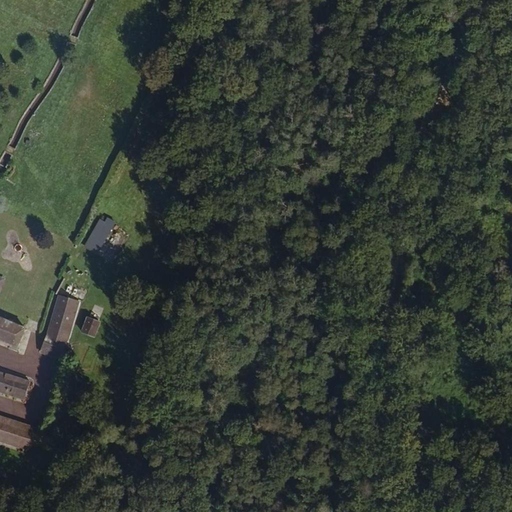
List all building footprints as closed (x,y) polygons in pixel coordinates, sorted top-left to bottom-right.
[(0,160),(0,163),(4,166),(10,156),(5,153),(0,160)] [(106,224),(100,220),(81,247),(96,257),(119,224),(110,218),(106,224)] [(0,296),(5,281),(0,279),(0,343),(18,351),(27,332),(0,319),(0,296)] [(71,347),(65,345),(79,300),(59,294),(41,353),(61,359),(62,355),(68,357),(71,347)] [(85,319),(80,335),(95,339),(100,324),(97,323),(99,318),(89,315),(88,320),(85,319)] [(29,381),(1,373),(0,375),(0,393),(25,403),(32,387),(29,381)] [(0,442),(31,453),(39,432),(0,418),(0,442)]
